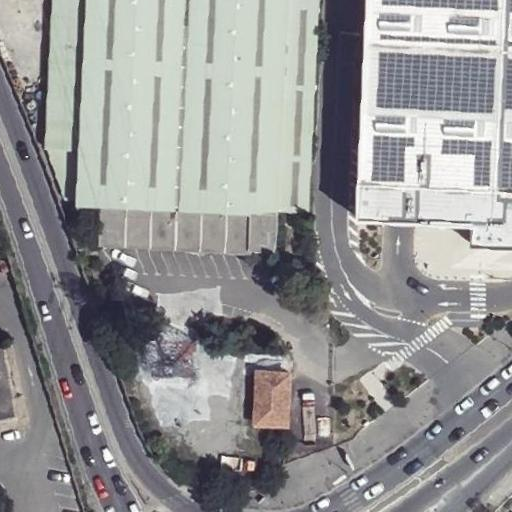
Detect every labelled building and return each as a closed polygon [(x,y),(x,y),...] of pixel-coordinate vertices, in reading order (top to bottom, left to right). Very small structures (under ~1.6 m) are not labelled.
[(76,200),(75,204),(101,206),(97,244),(273,252),(276,213),(305,214),(314,0),(49,0),(43,150),(45,150),(77,151),(76,200)] [(511,0),(370,0),(369,26),(360,230),(398,232),(476,235),(474,255),(511,256),(511,0)] [(77,151),(45,150),(62,200),(76,200),(77,151)] [(0,340),(0,425),(19,424),(4,340),(0,340)] [(257,373),(255,422),(270,423),(286,425),(288,375),(257,373)] [(270,423),(269,440),(285,441),(286,425),(270,423)]
